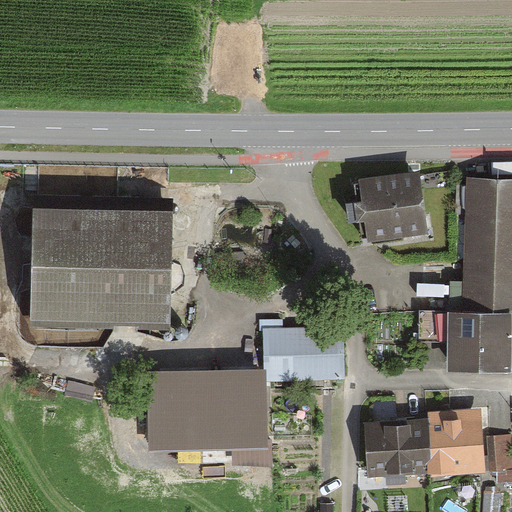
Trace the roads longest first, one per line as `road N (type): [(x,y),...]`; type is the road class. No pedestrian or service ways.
road 1 (primary): [(0,125),(287,130)]
road 2 (residential): [(356,380),(346,267),(286,184),(287,130)]
road 3 (primary): [(287,130),(511,127)]
road 4 (residential): [(356,380),(511,386)]
road 5 (residential): [(351,511),(356,380)]
